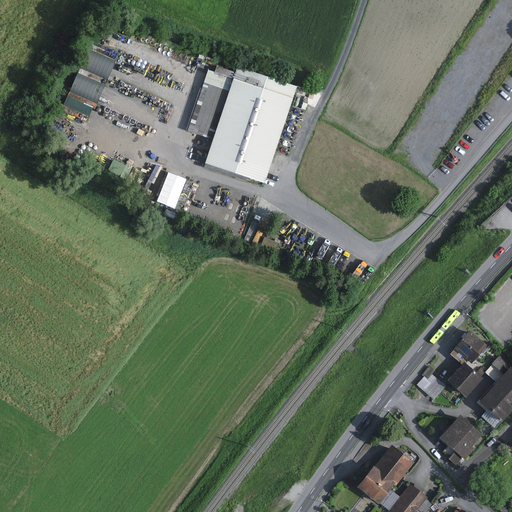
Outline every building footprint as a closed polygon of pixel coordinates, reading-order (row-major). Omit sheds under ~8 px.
[(82,65),(108,77),(116,59),(90,47),(82,65)] [(266,183),(298,86),(239,67),(237,72),(211,64),(188,131),(214,140),(206,164),(266,183)] [(64,106),(92,118),(107,83),(78,71),(64,106)] [(115,155),(109,170),(128,177),(134,162),(115,155)] [(280,243),(265,237),(261,247),(276,254),(280,243)] [(487,343),(471,329),(455,348),(472,361),(487,343)] [(505,421),(511,413),(511,365),(500,355),(493,363),(505,374),(482,400),(505,421)] [(483,378),(464,361),(448,379),(468,396),(483,378)] [(448,386),(432,371),(420,384),(437,399),(448,386)] [(476,448),(473,445),(483,434),(461,414),(441,436),(458,450),(452,457),(458,463),(465,455),(468,458),(476,448)] [(395,492),(391,488),(414,462),(394,444),(357,486),(378,503),(380,501),(384,504),(395,492)] [(387,505),(395,511),(417,511),(429,498),(408,481),(387,505)]
